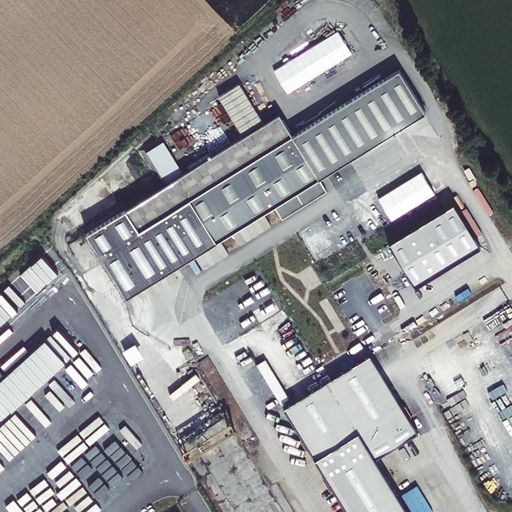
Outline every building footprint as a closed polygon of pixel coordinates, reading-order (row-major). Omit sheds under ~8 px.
[(217,66),(224,74),(261,40),(254,32),(217,66)] [(274,206),(282,219),(327,191),(319,178),(426,112),(399,70),(293,136),(279,114),(264,123),(239,84),(220,96),(244,136),(183,174),(163,142),(147,152),(167,184),(86,233),(127,298),(274,206)] [(416,286),(480,247),(453,204),(389,244),(416,286)] [(283,408),(347,511),(408,511),(375,458),(418,432),(370,355),(283,408)] [(105,363),(96,370),(102,377),(94,383),(107,397),(123,383),(105,363)] [(200,388),(160,408),(173,434),(180,431),(182,437),(223,416),(209,389),(202,393),(200,388)] [(198,453),(215,443),(208,431),(191,441),(198,453)]
